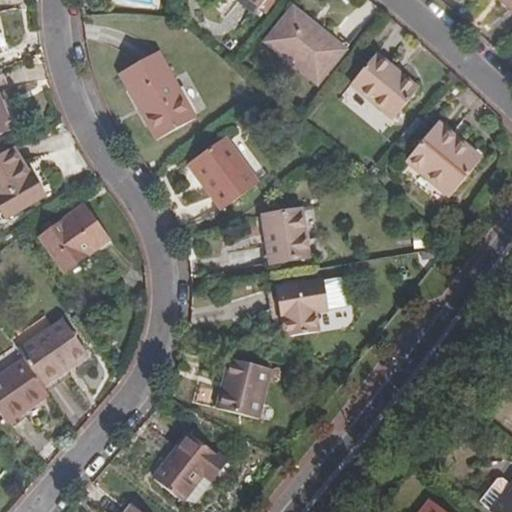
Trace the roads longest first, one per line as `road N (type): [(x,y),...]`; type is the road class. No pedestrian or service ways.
road 1 (residential): [(33,511),(144,388),(166,321),(162,247),(68,84),(59,0)]
road 2 (tertiary): [(511,229),(289,511)]
road 3 (tertiary): [(315,511),(511,257)]
road 4 (residential): [(401,0),(511,97)]
